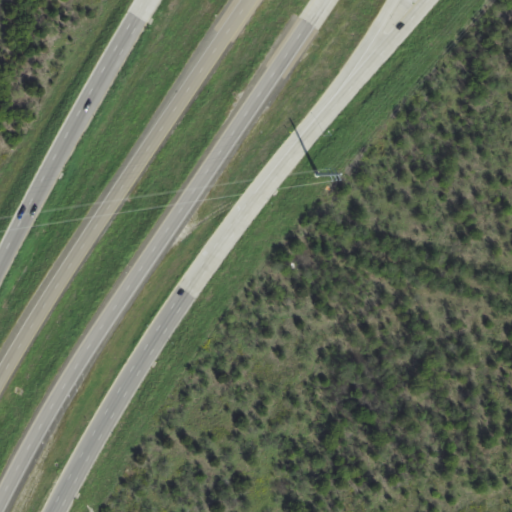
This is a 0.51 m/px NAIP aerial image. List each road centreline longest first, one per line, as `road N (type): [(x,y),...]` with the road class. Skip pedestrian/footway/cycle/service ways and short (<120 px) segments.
road 1 (motorway): [(0,500),(106,310),(324,0)]
road 2 (motorway): [(245,0),(0,382)]
road 3 (secondary): [(205,266),(423,0)]
road 4 (motorway): [(205,266),(390,0)]
road 5 (secondary): [(151,0),(0,270)]
road 6 (secondary): [(56,511),(106,414),(205,266)]
